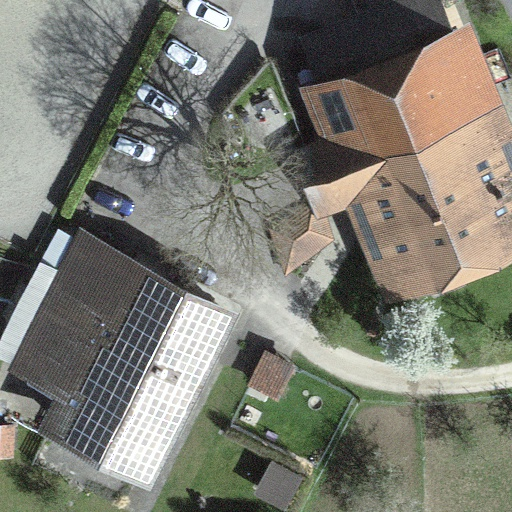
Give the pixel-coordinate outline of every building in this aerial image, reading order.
[(511,222),(511,194),(434,0),(405,0),(311,38),(403,266),(511,222)] [(256,173),(302,155),(265,60),(220,113),(256,173)] [(285,263),(330,227),(313,196),(272,228),(285,263)] [(71,383),(54,417),(145,463),(223,308),(85,239),(25,360),(71,383)] [(266,351),(251,379),(275,390),(289,362),(266,351)] [(0,421),(0,448),(8,449),(9,422),(0,421)]
